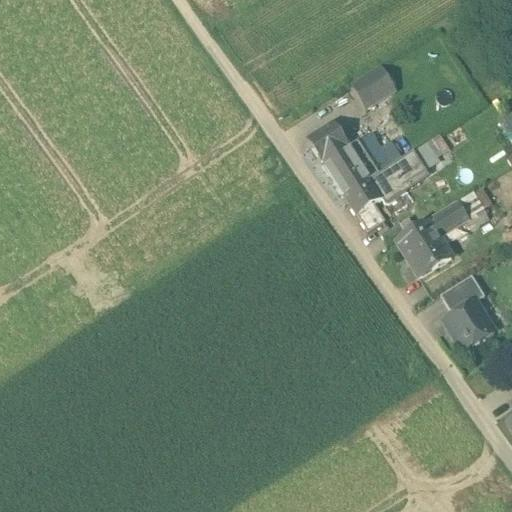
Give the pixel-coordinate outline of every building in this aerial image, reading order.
[(381,71),(351,89),(364,112),(394,94),(381,71)] [(328,140),(324,133),(307,144),(322,167),(348,150),(338,134),(328,140)] [(396,139),(379,149),(392,168),(408,157),(396,139)] [(387,171),(390,173),(397,184),(378,197),(382,203),(401,191),(406,199),(443,177),(436,166),(446,160),(434,141),(408,157),(392,168),(387,171)] [(362,152),(353,158),(369,183),(387,171),(392,168),(379,149),(375,143),(362,152)] [(357,144),(348,150),(353,158),(362,152),(357,144)] [(343,200),(369,183),(353,158),(348,150),(322,167),(343,200)] [(390,173),(370,185),(378,197),(397,184),(390,173)] [(369,183),(343,200),(356,220),(373,208),(382,203),(378,197),(370,185),(369,183)] [(474,199),(457,210),(465,223),(482,213),(474,199)] [(511,206),(495,217),(507,237),(511,234),(511,206)] [(373,208),(356,220),(363,232),(382,220),(373,208)] [(457,210),(429,227),(438,241),(446,236),(448,239),(461,231),(459,228),(465,223),(457,210)] [(406,237),(400,227),(381,239),(387,249),(406,237)] [(429,227),(397,247),(419,282),(451,262),(438,241),(429,227)] [(472,281),(440,301),(453,321),(475,307),(484,302),(472,281)] [(453,321),(444,327),(463,357),(494,338),(475,307),(453,321)]
